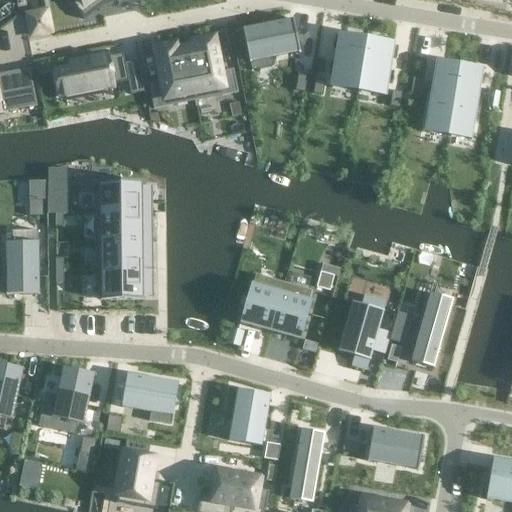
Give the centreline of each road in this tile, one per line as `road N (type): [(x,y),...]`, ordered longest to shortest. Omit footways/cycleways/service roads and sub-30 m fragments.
road 1 (residential): [(203,361),(345,400),(456,413)]
road 2 (residential): [(38,44),(228,10),(237,0)]
road 3 (residential): [(0,343),(203,361)]
road 4 (residential): [(347,5),(511,33)]
